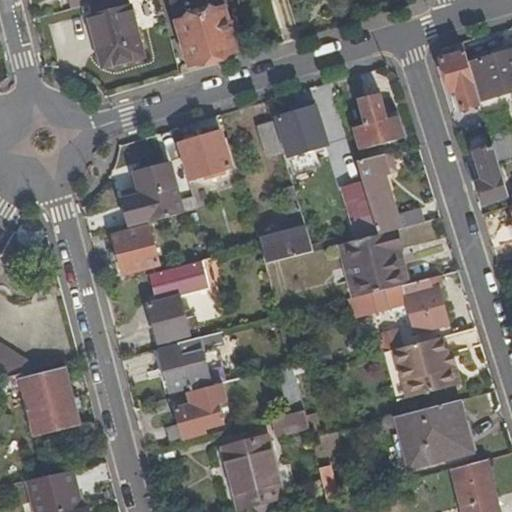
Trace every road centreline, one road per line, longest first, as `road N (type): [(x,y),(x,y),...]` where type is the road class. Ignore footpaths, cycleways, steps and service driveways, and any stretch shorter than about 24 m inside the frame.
road 1 (residential): [(403,38),(511,369)]
road 2 (residential): [(140,511),(54,180)]
road 3 (residential): [(80,132),(403,38)]
